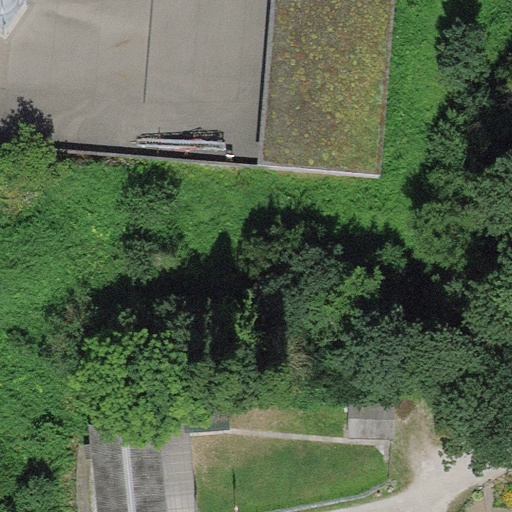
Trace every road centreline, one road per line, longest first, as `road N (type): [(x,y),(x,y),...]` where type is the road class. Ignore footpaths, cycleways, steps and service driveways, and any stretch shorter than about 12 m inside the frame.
road 1 (unknown): [(0,67),(64,82),(101,68),(136,45),(168,0)]
road 2 (track): [(399,511),(511,456)]
